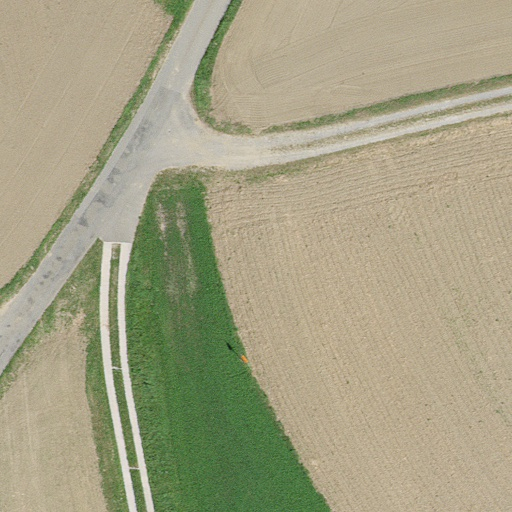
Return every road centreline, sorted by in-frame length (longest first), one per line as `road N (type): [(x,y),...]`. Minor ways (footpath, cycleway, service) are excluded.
road 1 (unclassified): [(0,348),(132,156),(209,0)]
road 2 (track): [(132,156),(244,154),(511,104)]
road 3 (track): [(132,156),(115,247),(116,357),(144,511)]
